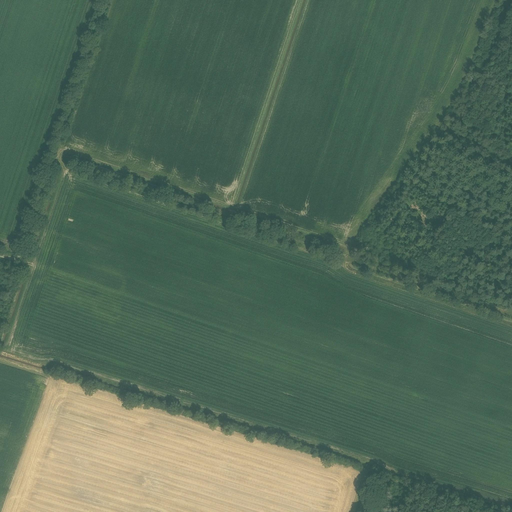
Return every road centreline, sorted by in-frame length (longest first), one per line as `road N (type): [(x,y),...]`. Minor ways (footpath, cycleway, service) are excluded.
road 1 (track): [(58,146),(511,303)]
road 2 (track): [(106,0),(22,254)]
